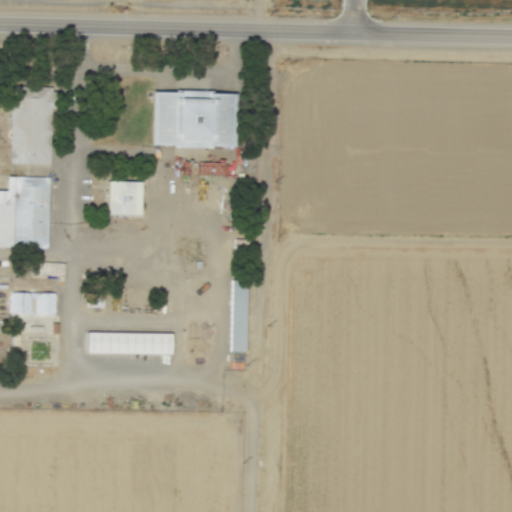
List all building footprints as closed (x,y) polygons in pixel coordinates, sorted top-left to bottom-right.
[(12,87),(53,88),(52,167),(10,166),(12,87)] [(150,90),(173,91),(173,89),(210,90),(210,92),(234,92),(233,145),(209,144),(209,147),(173,146),(173,143),(149,143),(150,90)] [(50,179),(49,249),(6,248),(7,178),(50,179)] [(105,180),(139,180),(138,214),(105,213),(105,180)] [(63,275),(63,263),(37,262),(37,274),(63,275)] [(228,351),(243,352),(244,282),(229,281),(228,351)] [(12,293),(55,294),(55,314),(11,313),(12,293)] [(88,334),(173,335),(173,355),(88,354),(88,334)]
